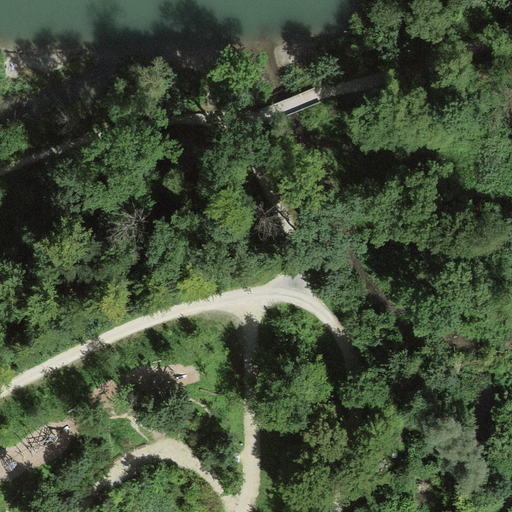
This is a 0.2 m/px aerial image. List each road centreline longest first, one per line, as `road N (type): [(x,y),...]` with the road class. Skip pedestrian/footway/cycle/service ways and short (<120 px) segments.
road 1 (track): [(0,390),(190,305),(285,288),(292,229),(237,115)]
road 2 (track): [(237,115),(258,115),(511,20)]
road 3 (track): [(335,511),(354,361),(334,319),(285,288)]
road 4 (track): [(0,166),(237,115)]
